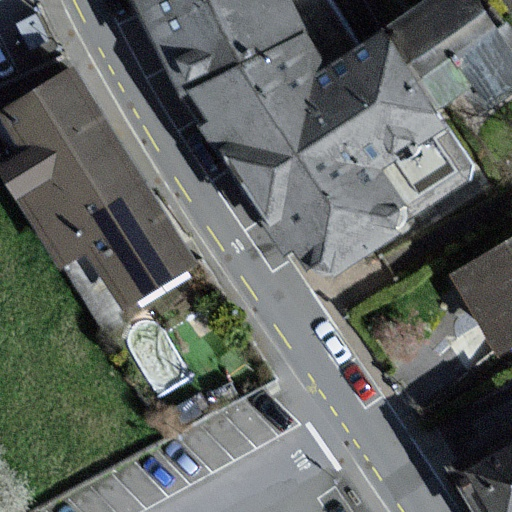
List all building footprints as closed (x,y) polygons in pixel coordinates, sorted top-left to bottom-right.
[(339,69),(299,0),(147,0),(177,52),(217,118),(213,122),(256,184),(296,246),(302,242),(317,269),(329,261),(341,283),(410,243),(397,221),(418,209),(394,169),(452,135),(395,37),(339,69)] [(511,91),(511,48),(481,0),(430,0),(396,22),(447,102),(469,87),(484,110),(511,91)] [(177,229),(76,70),(6,114),(30,152),(6,167),(109,330),(203,271),(177,229)] [(511,350),(511,245),(459,274),(504,355),(511,350)] [(511,511),(511,450),(470,473),(491,511),(511,511)]
